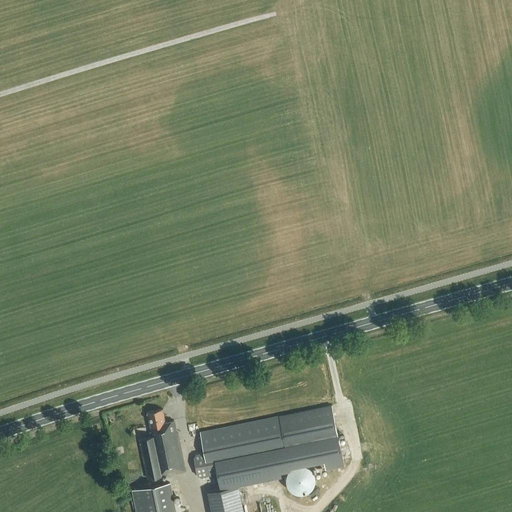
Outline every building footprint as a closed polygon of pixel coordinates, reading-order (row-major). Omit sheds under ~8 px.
[(332,406),(298,412),(306,451),(340,444),(332,406)] [(177,431),(175,420),(165,422),(162,409),(148,412),(148,414),(147,414),(148,418),(149,418),(151,428),(148,428),(150,437),(140,439),(148,478),(185,471),(177,431)] [(200,432),(204,452),(196,454),(193,457),(197,475),(201,477),(235,470),(234,466),(306,451),(298,412),(200,432)] [(296,466),(292,468),(289,471),(287,475),(287,479),(287,484),(289,488),(292,491),(296,493),(301,494),(305,493),(309,491),(312,488),(314,484),(315,479),(314,475),(312,471),(309,468),(305,466),(301,465),(296,466)] [(203,511),(212,510),(212,511),(238,511),(232,481),(198,488),(203,511)] [(175,511),(169,483),(133,491),(137,511),(175,511)]
